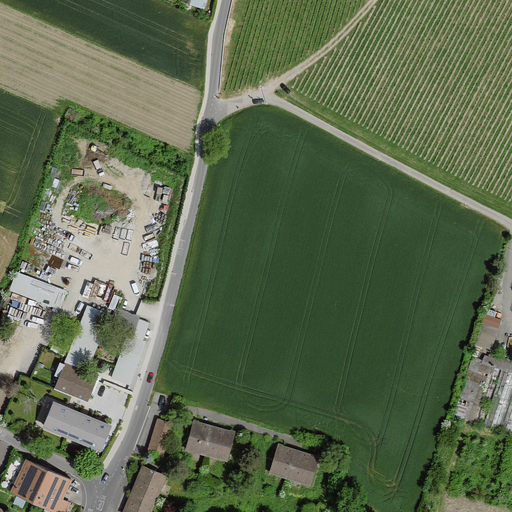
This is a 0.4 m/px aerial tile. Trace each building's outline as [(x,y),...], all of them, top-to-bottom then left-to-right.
[(62,308),(67,292),(15,273),(10,289),(62,308)] [(112,379),(131,386),(147,343),(134,338),(141,319),(116,310),(108,331),(127,338),(112,379)] [(499,327),(501,319),(485,314),(482,322),(499,327)] [(96,320),(86,316),(73,347),(82,351),(96,320)] [(492,348),(499,327),(482,322),(476,343),(484,346),(492,348)] [(0,366),(2,368),(6,356),(11,358),(14,352),(12,351),(15,341),(0,335),(0,366)] [(57,376),(62,378),(93,391),(92,394),(105,399),(112,381),(79,368),(84,356),(70,351),(65,365),(62,364),(57,376)] [(511,435),(511,434),(511,359),(494,354),(492,358),(485,355),(484,360),(473,356),(453,416),(511,435)] [(99,450),(112,419),(86,408),(92,394),(93,391),(62,378),(51,404),(55,405),(46,427),(99,450)] [(172,423),(158,419),(148,450),(162,455),(172,423)] [(194,421),(187,448),(225,458),(232,431),(194,421)] [(318,457),(280,444),(271,471),(309,483),(318,457)] [(70,478),(26,459),(12,491),(59,511),(64,511),(70,501),(61,497),(70,478)] [(131,494),(153,503),(164,474),(143,465),(131,494)] [(148,511),(153,503),(131,494),(123,511),(148,511)]
